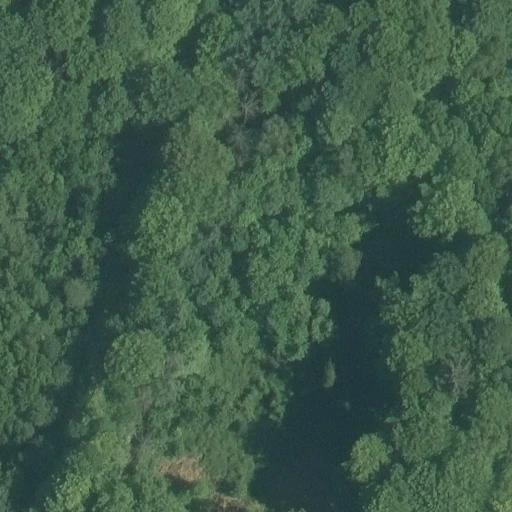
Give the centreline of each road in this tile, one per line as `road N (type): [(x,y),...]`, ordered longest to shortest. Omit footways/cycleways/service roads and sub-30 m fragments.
road 1 (track): [(112,511),(174,287),(294,0)]
road 2 (track): [(174,287),(171,171),(126,69),(0,66)]
road 3 (track): [(511,48),(372,0)]
